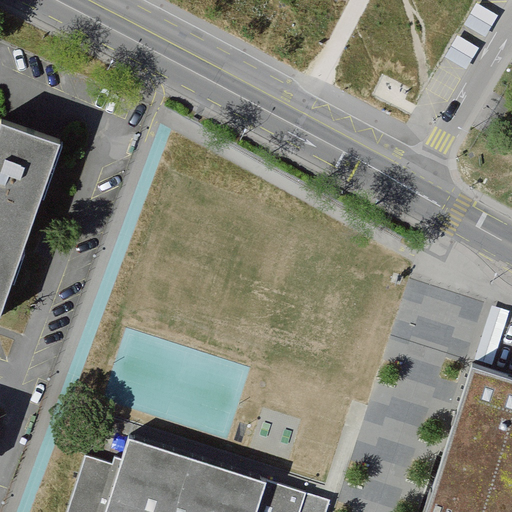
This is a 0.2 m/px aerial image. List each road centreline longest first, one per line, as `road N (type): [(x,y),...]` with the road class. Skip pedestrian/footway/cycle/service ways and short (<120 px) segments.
road 1 (secondary): [(66,0),(417,190)]
road 2 (residential): [(0,452),(22,359),(108,135)]
road 3 (residential): [(511,22),(417,190)]
